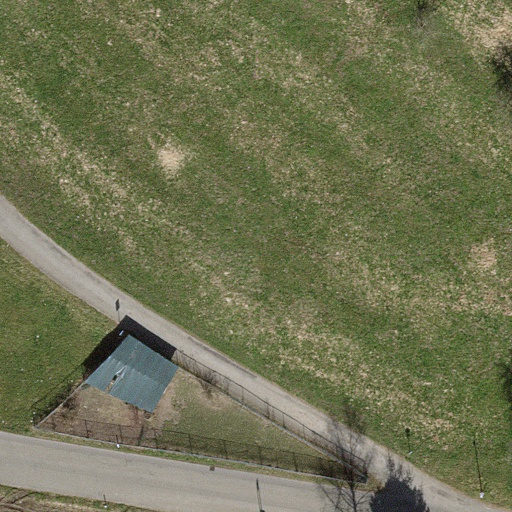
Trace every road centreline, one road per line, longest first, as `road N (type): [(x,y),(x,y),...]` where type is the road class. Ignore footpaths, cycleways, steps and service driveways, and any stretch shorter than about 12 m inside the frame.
road 1 (track): [(441,511),(367,455),(106,301),(0,215)]
road 2 (residential): [(282,511),(0,463)]
